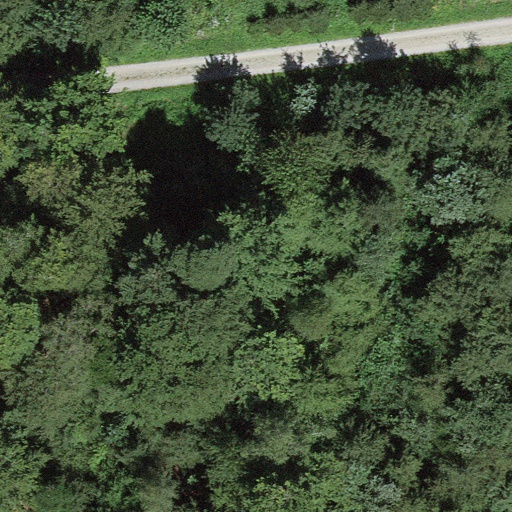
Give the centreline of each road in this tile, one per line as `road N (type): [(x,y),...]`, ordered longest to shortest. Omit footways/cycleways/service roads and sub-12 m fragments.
road 1 (track): [(511,30),(162,73)]
road 2 (residential): [(162,73),(0,87)]
